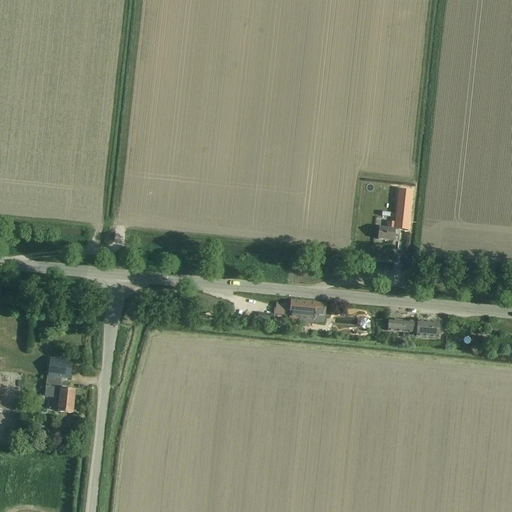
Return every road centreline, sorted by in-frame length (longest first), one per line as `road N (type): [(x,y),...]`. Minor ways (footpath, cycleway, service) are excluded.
road 1 (tertiary): [(511,314),(116,274)]
road 2 (track): [(0,240),(284,266)]
road 3 (unclassified): [(90,511),(116,274)]
